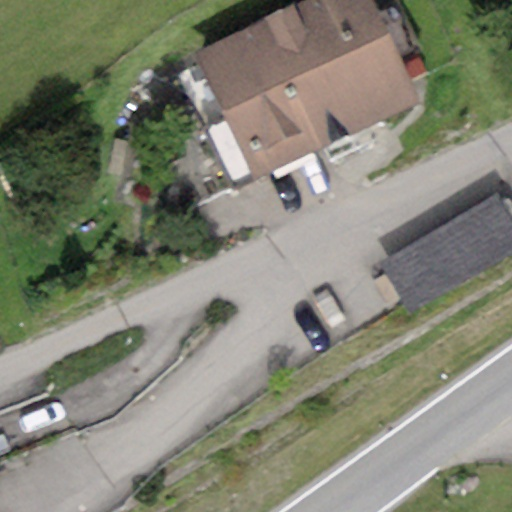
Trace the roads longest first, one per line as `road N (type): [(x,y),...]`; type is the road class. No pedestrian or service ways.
road 1 (residential): [(511,145),(361,223),(0,368)]
road 2 (residential): [(511,381),(331,511)]
